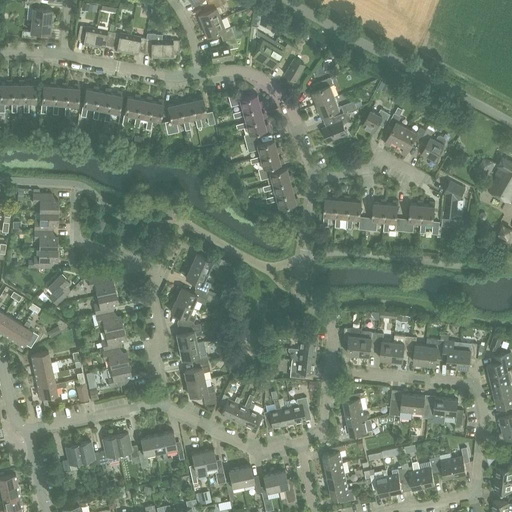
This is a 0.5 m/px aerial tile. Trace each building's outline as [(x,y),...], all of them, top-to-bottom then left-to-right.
[(27,0),(28,0),(25,0),(25,6),(33,7),(32,19),(51,21),(52,9),(39,8),(40,0),(27,0)] [(198,13),(203,24),(220,17),(216,6),(222,4),(220,0),(215,0),(208,3),(210,8),(198,13)] [(97,4),(89,3),(88,10),(96,11),(97,4)] [(220,17),(203,24),(207,36),(219,31),(221,37),(237,31),(237,30),(235,25),(225,29),(220,17)] [(51,21),(32,19),(31,31),(22,30),(22,36),(36,37),(37,31),(49,33),(51,21)] [(97,27),(94,45),(104,47),(105,44),(111,45),(114,31),(113,31),(114,24),(111,23),(109,30),(108,30),(97,27)] [(83,43),(94,45),(97,27),(86,25),(86,26),(80,24),(77,39),(84,40),(83,43)] [(250,34),(251,25),(237,30),(237,31),(221,37),(224,44),(210,47),(212,60),(230,56),(228,44),(237,42),(236,38),(250,34)] [(257,25),(251,25),(250,34),(249,37),(256,38),(254,50),(253,53),(263,60),(275,40),(257,29),(257,25)] [(114,31),(111,45),(117,46),(116,49),(127,52),(130,34),(120,32),(114,31)] [(130,34),(127,52),(137,54),(138,50),(144,52),(146,37),(141,37),(141,36),(130,34)] [(146,37),(144,52),(151,53),(151,56),(161,57),(162,39),(151,38),(146,37)] [(162,39),(161,57),(172,57),(172,54),(179,54),(179,39),(162,39)] [(275,40),(263,60),(273,66),(280,55),(285,58),(293,45),(287,42),(285,46),(275,40)] [(293,45),(285,58),(290,61),(284,72),(295,79),(305,62),(294,56),(298,49),(293,45)] [(313,83),(315,90),(312,91),(317,103),(335,96),(330,84),(333,83),(331,76),(313,83)] [(0,82),(0,110),(5,111),(5,100),(11,100),(12,100),(12,83),(12,79),(9,79),(9,80),(7,80),(7,83),(0,82)] [(12,100),(11,100),(12,111),(17,111),(17,100),(23,100),(24,100),(24,83),(24,79),(21,79),(21,80),(18,80),(18,83),(12,83),(12,100)] [(24,100),(23,100),(24,111),(29,111),(29,100),(36,100),(36,83),(36,79),(33,79),(33,80),(31,80),(31,83),(24,83),(24,100)] [(389,82),(382,79),(378,88),(384,91),(389,82)] [(43,83),(41,101),(40,111),(46,112),(47,101),(53,102),(54,102),(55,84),(56,81),(53,80),(53,81),(50,81),(50,84),(43,83)] [(52,113),(53,113),(57,113),(59,103),(65,103),(66,103),(67,86),(68,82),(65,82),(65,83),(62,82),(62,85),(55,84),(54,102),(53,102),(52,113)] [(64,114),(65,114),(70,114),(70,104),(78,104),(80,87),(79,87),(80,83),(77,82),(77,84),(74,83),(74,86),(67,86),(66,103),(65,103),(64,114)] [(86,87),(83,104),(81,115),(86,116),(88,105),(94,107),(95,107),(98,89),(99,86),(96,85),(96,86),(94,86),(93,88),(86,87)] [(94,107),(92,117),(97,118),(99,108),(106,109),(110,92),(111,88),(108,87),(108,88),(105,88),(105,91),(98,89),(95,107),(94,107)] [(104,119),(109,120),(111,110),(118,111),(123,90),(120,90),(119,91),(117,90),(116,93),(110,92),(106,109),(104,119)] [(231,105),(241,102),(242,109),(260,105),(264,104),(263,102),(262,102),(261,99),(258,100),(257,93),(242,97),(240,91),(228,94),(231,105)] [(124,112),(122,123),(127,124),(129,113),(136,115),(139,97),(140,93),(138,93),(137,94),(135,94),(134,96),(127,95),(124,112)] [(198,97),(191,99),(195,117),(194,117),(197,127),(202,125),(200,115),(206,114),(209,124),(215,122),(212,110),(206,112),(202,93),(199,93),(199,95),(197,95),(198,97)] [(134,125),(139,126),(141,116),(147,117),(148,117),(151,100),(152,96),(149,95),(149,96),(147,96),(146,99),(139,97),(136,115),(134,125)] [(179,101),(179,102),(183,119),(185,129),(190,128),(188,118),(194,117),(195,117),(191,99),(190,95),(188,96),(188,97),(185,98),(186,100),(179,101)] [(335,96),(317,103),(322,115),(340,108),(335,96)] [(145,128),(146,128),(151,128),(153,118),(160,119),(164,98),(161,98),(161,99),(158,98),(158,101),(151,100),(148,117),(147,117),(145,128)] [(167,104),(171,119),(165,121),(167,133),(178,130),(177,121),(183,119),(179,102),(179,101),(179,98),(176,98),(176,100),(173,100),(174,103),(167,104)] [(344,112),(332,116),(332,117),(348,110),(357,106),(354,100),(341,105),(344,112)] [(242,109),(232,112),(234,117),(244,114),(245,121),(263,116),(267,116),(266,113),(265,113),(264,111),(261,112),(260,105),(242,109)] [(398,107),(395,113),(400,115),(403,109),(398,107)] [(371,109),(362,126),(374,132),(378,124),(379,121),(385,124),(391,113),(381,108),(378,113),(371,109)] [(348,110),(332,117),(335,122),(322,127),(328,141),(347,133),(343,123),(352,119),(348,110)] [(391,131),(385,143),(389,145),(392,140),(399,143),(407,126),(398,121),(401,116),(400,115),(395,113),(394,112),(388,125),(391,127),(393,128),(391,131)] [(245,140),(257,137),(256,131),(270,127),(269,125),(268,125),(267,123),(265,123),(263,116),(245,121),(236,123),(237,128),(247,126),(249,132),(243,134),(245,140)] [(407,126),(399,143),(404,146),(401,152),(406,154),(412,142),(414,139),(416,140),(419,142),(421,139),(426,129),(420,126),(417,131),(407,126)] [(426,129),(421,139),(427,143),(424,148),(422,152),(436,160),(445,144),(446,140),(446,137),(440,134),(438,135),(436,139),(431,136),(434,130),(428,127),(427,127),(426,129)] [(259,143),(257,137),(245,140),(248,151),(258,148),(260,155),(277,151),(280,150),(280,148),(279,148),(278,145),(276,146),(274,139),(259,143)] [(259,174),(272,171),(270,166),(280,163),(284,162),(283,159),(282,160),(281,157),(279,157),(277,151),(260,155),(250,158),(251,163),(261,160),(262,167),(258,168),(259,174)] [(511,201),(511,198),(511,160),(503,155),(498,163),(501,164),(497,172),(488,188),(511,201)] [(272,171),(259,174),(260,179),(270,176),(272,183),(290,179),(290,178),(293,177),(292,175),(291,176),(291,173),(288,174),(287,167),(272,171)] [(262,185),(262,186),(264,190),(273,188),(275,195),(293,191),(293,190),(296,190),(296,187),(295,187),(294,185),(291,185),(290,179),(272,183),(262,185)] [(456,214),(458,197),(460,198),(465,187),(451,180),(445,191),(447,192),(445,213),(456,214)] [(265,197),(267,202),(276,200),(278,207),(299,201),(299,199),(298,199),(297,197),(295,197),(293,191),(275,195),(265,197)] [(40,203),(40,211),(58,211),(58,199),(56,199),(52,193),(39,193),(33,193),(33,203),(40,203)] [(326,197),(324,215),(323,225),(328,225),(329,215),(336,216),(338,198),(338,194),(336,194),(336,195),(333,195),(332,198),(326,197)] [(336,216),(335,226),(340,226),(341,216),(348,217),(350,199),(350,195),(348,195),(348,196),(345,196),(345,199),(338,198),(336,216)] [(348,217),(347,227),(352,227),(353,218),(360,218),(359,228),(365,229),(367,216),(360,215),(362,197),(359,196),(359,197),(357,197),(356,200),(350,199),(348,217)] [(367,216),(365,229),(377,230),(377,220),(384,221),(385,221),(386,203),(387,199),(384,198),(384,200),(381,199),(381,202),(374,201),(372,216),(367,216)] [(383,230),(384,230),(388,231),(389,221),(396,222),(395,229),(402,230),(403,217),(397,217),(399,200),(396,200),(396,201),(393,200),(393,203),(386,203),(385,221),(384,221),(383,230)] [(403,217),(402,230),(413,231),(414,221),(421,221),(423,204),(424,200),(421,200),(421,201),(418,201),(418,203),(411,203),(409,218),(403,217)] [(420,232),(425,232),(426,222),(433,222),(432,233),(438,233),(440,220),(434,220),(436,201),(433,201),(433,202),(430,202),(430,204),(423,204),(421,221),(420,232)] [(34,223),(34,229),(51,230),(51,224),(57,224),(58,211),(40,211),(39,223),(34,223)] [(101,232),(106,221),(99,218),(95,230),(101,232)] [(511,235),(511,231),(499,224),(491,241),(505,248),(511,235)] [(51,230),(34,229),(34,236),(39,236),(39,248),(57,248),(57,236),(50,236),(51,230)] [(56,261),(57,248),(39,248),(39,255),(34,255),(33,259),(28,259),(28,266),(33,266),(50,267),(50,261),(56,261)] [(196,253),(191,265),(208,273),(211,266),(217,269),(219,264),(221,258),(210,253),(208,258),(196,253)] [(208,273),(191,265),(185,277),(197,282),(194,287),(195,287),(210,294),(215,296),(216,292),(208,289),(208,286),(210,282),(205,279),(208,273)] [(52,299),(57,304),(70,291),(65,286),(70,282),(61,273),(48,286),(57,294),(52,299)] [(105,273),(89,277),(90,283),(95,282),(97,294),(115,290),(113,278),(106,279),(105,273)] [(181,287),(176,299),(192,306),(195,299),(204,303),(207,295),(209,296),(210,294),(195,287),(193,292),(181,287)] [(95,307),(96,312),(97,313),(113,309),(111,303),(118,302),(115,290),(97,294),(100,306),(95,307)] [(192,306),(176,299),(171,311),(183,316),(180,321),(181,326),(187,325),(200,323),(200,322),(194,323),(194,321),(196,316),(189,313),(192,306)] [(97,313),(96,312),(92,313),(94,324),(103,322),(105,330),(123,326),(121,314),(114,315),(113,309),(97,313)] [(5,313),(0,320),(0,330),(5,334),(14,319),(5,313)] [(14,319),(5,334),(14,340),(23,324),(14,319)] [(26,320),(23,324),(14,340),(23,345),(25,343),(31,346),(38,334),(28,327),(31,322),(26,320)] [(176,334),(179,346),(197,342),(195,334),(202,333),(201,328),(200,323),(187,325),(189,331),(176,334)] [(58,325),(48,331),(51,337),(62,331),(58,325)] [(100,350),(118,346),(120,345),(119,339),(126,338),(123,326),(105,330),(108,342),(103,343),(104,347),(99,348),(100,350)] [(343,341),(349,341),(348,353),(359,354),(362,329),(362,327),(351,326),(351,327),(345,326),(343,341)] [(362,329),(359,354),(370,355),(371,346),(376,346),(378,332),(372,331),(372,330),(362,329)] [(378,332),(376,346),(382,347),(381,358),(392,359),(394,340),(383,339),(384,332),(378,332)] [(394,340),(392,359),(403,360),(404,349),(409,350),(411,335),(395,333),(394,340)] [(494,334),(489,347),(495,349),(497,344),(499,345),(502,337),(494,334)] [(411,335),(409,350),(415,350),(414,361),(425,363),(427,343),(416,342),(417,336),(411,335)] [(288,346),(288,347),(316,350),(317,338),(294,337),(293,340),(299,341),(299,347),(288,346)] [(428,337),(427,343),(425,363),(436,364),(437,353),(443,353),(444,339),(438,338),(428,337)] [(444,339),(443,353),(448,354),(447,365),(457,366),(460,340),(444,339)] [(460,340),(457,366),(469,367),(469,362),(475,363),(477,342),(471,342),(460,340)] [(197,342),(179,346),(182,359),(194,356),(195,361),(196,361),(196,362),(208,359),(205,348),(199,350),(197,342)] [(280,346),(273,345),(272,356),(278,357),(280,346)] [(118,346),(100,350),(100,352),(103,351),(104,355),(108,354),(111,366),(128,363),(126,350),(120,352),(118,346)] [(316,350),(288,347),(288,349),(290,351),(292,352),(292,359),(314,361),(316,350)] [(31,354),(33,365),(51,361),(48,350),(31,354)] [(493,361),(488,363),(490,374),(508,369),(507,364),(511,362),(511,354),(511,351),(492,355),(493,361)] [(83,358),(84,365),(92,363),(90,356),(83,358)] [(184,370),(187,383),(205,379),(203,371),(210,369),(208,359),(196,362),(197,367),(184,370)] [(313,372),(314,361),(292,359),(291,365),(290,376),(304,377),(305,371),(313,372)] [(51,361),(33,365),(35,375),(53,372),(51,361)] [(106,367),(109,379),(110,386),(126,382),(125,376),(131,375),(128,363),(111,366),(106,367)] [(508,369),(490,374),(492,384),(511,379),(511,375),(511,369),(508,370),(508,369)] [(53,372),(35,375),(38,386),(55,382),(53,372)] [(205,379),(187,383),(190,395),(203,392),(204,398),(215,396),(213,385),(206,387),(205,379)] [(511,379),(492,384),(495,395),(511,390),(511,379)] [(55,382),(38,386),(40,397),(58,393),(56,387),(63,386),(63,387),(67,386),(66,380),(55,382)] [(85,382),(75,384),(80,401),(88,399),(89,399),(85,385),(85,382)] [(96,385),(89,386),(90,394),(97,392),(96,385)] [(397,389),(395,414),(400,414),(400,417),(411,418),(412,411),(414,393),(403,392),(403,389),(397,389)] [(343,400),(345,412),(363,408),(360,397),(365,396),(364,390),(349,394),(350,399),(343,400)] [(511,390),(495,395),(497,405),(511,402),(511,390)] [(90,394),(92,401),(99,399),(97,392),(90,394)] [(221,413),(231,417),(238,402),(240,397),(236,395),(234,400),(228,397),(229,395),(223,393),(219,403),(224,405),(221,413)] [(238,402),(231,417),(241,422),(251,401),(250,401),(253,395),(249,393),(247,399),(244,405),(238,402)] [(414,393),(412,411),(423,412),(422,417),(428,417),(430,402),(424,402),(425,395),(414,393)] [(430,402),(428,417),(433,418),(434,413),(445,414),(447,397),(435,395),(435,403),(430,402)] [(298,404),(291,405),(295,422),(306,419),(311,418),(306,396),(296,397),(298,404)] [(283,424),(295,422),(291,405),(284,407),(283,401),(282,397),(278,398),(280,408),(283,424)] [(447,397),(445,414),(456,416),(456,423),(462,423),(464,408),(457,408),(459,398),(447,397)] [(278,398),(277,398),(274,399),(274,403),(265,405),(266,410),(263,411),(266,422),(271,420),(273,426),(283,424),(280,408),(278,398)] [(251,401),(241,422),(252,427),(253,423),(258,425),(263,414),(259,411),(252,409),(254,403),(251,401)] [(332,416),(340,414),(337,403),(330,405),(332,416)] [(499,415),(502,426),(511,423),(511,406),(509,407),(510,412),(499,415)] [(363,408),(345,412),(348,422),(365,419),(371,418),(369,412),(364,413),(363,408)] [(365,419),(348,422),(350,433),(357,432),(358,437),(373,434),(372,429),(367,430),(365,419)] [(328,434),(339,434),(339,423),(327,424),(328,434)] [(511,423),(502,426),(504,437),(511,434),(511,423)] [(173,429),(162,432),(166,449),(177,447),(173,429)] [(128,432),(115,434),(119,452),(128,450),(130,456),(139,454),(138,449),(137,443),(131,444),(128,432)] [(162,432),(151,434),(155,452),(162,450),(164,459),(168,458),(166,449),(162,432)] [(99,451),(102,463),(103,468),(106,467),(105,462),(121,459),(119,452),(115,434),(103,437),(105,450),(99,451)] [(144,454),(139,454),(141,466),(149,465),(146,453),(155,452),(151,434),(140,436),(144,454)] [(91,440),(78,442),(82,460),(91,458),(93,465),(102,463),(99,451),(94,452),(91,440)] [(65,445),(68,458),(62,459),(65,471),(77,468),(76,461),(82,460),(78,442),(65,445)] [(323,454),(325,465),(343,461),(340,450),(345,449),(344,444),(329,447),(330,453),(323,454)] [(463,454),(452,456),(456,474),(467,472),(464,462),(470,460),(467,445),(461,447),(463,454)] [(214,447),(203,450),(206,467),(217,465),(214,447)] [(191,452),(194,463),(189,464),(193,482),(198,481),(195,470),(206,467),(203,450),(191,452)] [(435,456),(438,470),(443,469),(445,476),(456,474),(452,456),(451,452),(440,454),(440,452),(434,453),(435,456)] [(419,462),(420,467),(424,485),(435,483),(432,472),(438,470),(435,456),(429,457),(430,460),(419,462)] [(408,466),(403,467),(406,482),(411,481),(413,487),(424,485),(420,467),(419,462),(419,460),(413,462),(413,465),(408,466)] [(343,461),(325,465),(328,475),(345,472),(343,461)] [(495,472),(494,477),(511,478),(511,474),(511,473),(511,466),(506,466),(506,465),(504,463),(500,463),(498,464),(498,465),(497,465),(496,472),(495,472)] [(250,464),(239,466),(243,484),(254,481),(250,464)] [(232,483),(226,484),(230,498),(234,497),(232,486),(243,484),(239,466),(228,468),(232,483)] [(388,474),(387,474),(391,492),(402,490),(401,483),(406,482),(403,467),(398,468),(398,467),(392,469),(393,473),(388,474)] [(285,468),(274,471),(278,488),(284,487),(287,502),(297,500),(293,482),(288,483),(285,468)] [(372,468),(369,469),(371,477),(373,489),(379,488),(380,495),(391,492),(387,474),(388,474),(386,468),(375,471),(374,470),(372,468)] [(223,469),(217,471),(215,471),(217,483),(226,481),(223,469)] [(278,488),(274,471),(263,473),(267,491),(278,488)] [(345,472),(328,475),(330,486),(347,483),(345,472)] [(0,476),(0,485),(0,487),(18,484),(16,473),(0,476)] [(511,478),(494,477),(494,482),(495,483),(494,489),(510,491),(511,485),(511,484),(511,478)] [(347,483),(330,486),(333,497),(340,496),(341,501),(355,498),(353,488),(348,488),(347,483)] [(18,484),(0,487),(3,498),(20,494),(18,484)] [(144,485),(143,492),(150,494),(152,486),(144,485)] [(198,492),(201,503),(212,501),(209,489),(198,492)] [(20,494),(3,498),(5,508),(22,505),(20,494)] [(271,496),(262,497),(263,498),(266,510),(273,509),(271,496)] [(187,507),(178,509),(178,511),(192,511),(198,509),(196,497),(186,499),(187,507)] [(491,506),(491,511),(496,511),(507,511),(508,509),(510,509),(511,508),(511,503),(509,502),(509,501),(493,499),(492,506),(491,506)] [(230,500),(218,503),(219,509),(231,507),(230,500)] [(62,507),(62,511),(81,511),(80,503),(74,504),(62,507)] [(169,503),(163,505),(157,506),(157,511),(178,511),(178,509),(171,511),(169,503)]
